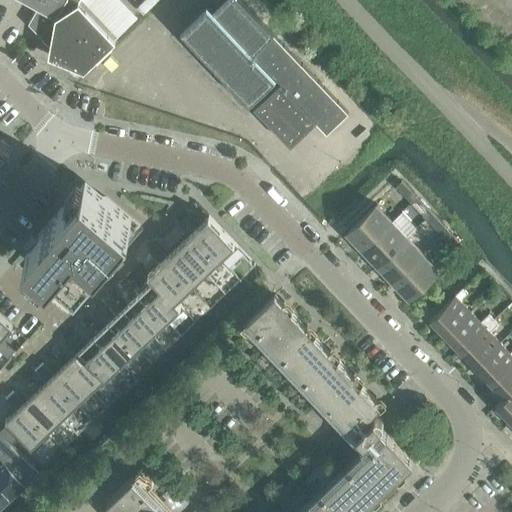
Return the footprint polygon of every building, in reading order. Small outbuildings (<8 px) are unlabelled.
[(108,46),(74,10),(79,0),(23,0),(37,7),(28,23),(52,48),(49,55),(66,63),(77,75),(92,60),(108,46)] [(326,132),(348,111),(241,0),(222,0),(212,10),(207,4),(181,29),(198,46),(290,143),(315,120),(326,132)] [(85,179),(26,248),(72,288),(131,219),(85,179)] [(410,189),(402,181),(396,186),(404,195),(410,189)] [(392,220),(377,204),(348,232),(363,248),(392,220)] [(432,213),(424,204),(418,209),(426,218),(432,213)] [(432,213),(426,218),(435,227),(441,222),(432,213)] [(183,227),(191,220),(185,214),(177,221),(183,227)] [(209,215),(197,226),(193,230),(219,257),(218,258),(221,261),(238,246),(209,215)] [(191,220),(183,227),(189,233),(193,230),(197,226),(191,220)] [(407,236),(392,220),(363,248),(378,264),(407,236)] [(219,257),(193,230),(189,233),(178,244),(204,271),(218,258),(219,257)] [(407,236),(378,264),(393,280),(422,252),(407,236)] [(462,244),(454,236),(448,241),(456,250),(462,244)] [(148,249),(153,255),(161,248),(155,242),(148,249)] [(189,285),(190,284),(204,271),(178,244),(167,254),(163,258),(189,285)] [(163,258),(167,254),(161,248),(153,255),(159,261),(163,258)] [(437,268),(422,252),(393,280),(408,296),(437,268)] [(178,303),(179,302),(193,288),(190,284),(189,285),(163,258),(159,261),(148,272),(178,303)] [(143,288),(139,292),(165,319),(164,320),(167,323),(184,308),(179,302),(178,303),(148,272),(147,273),(153,278),(143,288)] [(123,283),(129,289),(137,282),(131,275),(123,283)] [(143,288),(137,282),(129,289),(135,295),(139,292),(143,288)] [(463,286),(430,318),(445,334),(470,310),(460,300),(469,292),(463,286)] [(150,333),(164,320),(165,319),(139,292),(135,295),(124,306),(150,333)] [(356,511),(371,498),(370,496),(377,489),(379,491),(396,475),(394,473),(402,466),(403,468),(413,459),(387,432),(381,427),(382,426),(383,425),(383,424),(383,423),(383,422),(383,421),(382,420),(382,419),(381,418),(380,418),(379,417),(378,417),(377,417),(376,417),(375,418),(374,418),(370,415),(379,406),(375,401),(377,400),(361,383),(359,385),(352,377),(353,376),(337,359),(335,361),(328,354),(329,352),(313,335),(312,337),(305,330),(306,328),(290,311),(289,313),(281,305),(283,304),(274,294),(248,320),(369,449),(302,511),(168,511),(133,475),(106,501),(115,510),(116,508),(120,511),(356,511)] [(100,317),(107,310),(101,304),(94,311),(100,317)] [(113,316),(109,320),(135,347),(150,333),(124,306),(113,316)] [(109,320),(113,316),(107,310),(100,317),(106,323),(109,320)] [(445,334),(460,350),(494,318),(489,313),(480,321),(470,310),(445,334)] [(0,339),(1,337),(12,325),(0,314),(0,339)] [(499,323),(494,318),(460,350),(475,365),(500,342),(490,331),(499,323)] [(121,361),(135,347),(109,320),(106,323),(95,334),(121,361)] [(70,345),(78,338),(72,332),(64,339),(70,345)] [(84,344),(80,348),(106,375),(121,361),(95,334),(84,344)] [(76,352),(80,348),(84,344),(78,338),(70,345),(76,352)] [(511,349),(510,352),(500,342),(475,365),(490,381),(511,359),(511,349)] [(8,343),(1,351),(7,357),(14,349),(8,343)] [(91,389),(106,375),(80,348),(76,352),(65,362),(91,389)] [(511,359),(490,381),(504,396),(505,397),(511,390),(511,359)] [(34,367),(40,373),(48,366),(42,360),(34,367)] [(50,376),(76,403),(91,389),(65,362),(54,372),(50,376)] [(50,376),(54,372),(48,366),(40,373),(46,380),(50,376)] [(76,403),(50,376),(46,380),(35,390),(61,417),(76,403)] [(11,402),(19,394),(13,388),(5,395),(11,402)] [(25,400),(21,404),(47,431),(48,431),(61,417),(35,390),(25,400)] [(511,390),(505,397),(504,396),(495,404),(511,421),(511,419),(511,390)] [(17,408),(21,404),(25,400),(19,394),(11,402),(17,408)] [(51,434),(48,431),(47,431),(21,404),(17,408),(5,419),(34,450),(51,434)] [(8,460),(0,467),(0,493),(21,474),(8,460)] [(191,511),(192,511),(197,507),(189,499),(183,504),(191,511)]
